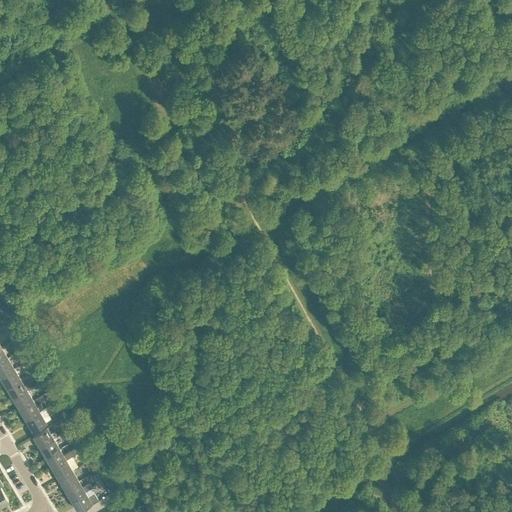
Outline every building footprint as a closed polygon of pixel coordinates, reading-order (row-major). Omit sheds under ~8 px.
[(9,323),(5,316),(0,318),(0,319),(4,326),(9,323)] [(12,329),(8,332),(12,340),(17,337),(12,329)] [(21,344),(17,337),(12,340),(16,347),(21,344)] [(0,361),(8,357),(2,346),(0,347),(0,361)] [(25,350),(20,353),(25,361),(30,358),(25,350)] [(15,368),(8,357),(0,361),(0,373),(1,376),(15,368)] [(34,366),(30,358),(25,361),(29,368),(34,366)] [(21,378),(15,368),(1,376),(7,386),(21,378)] [(38,372),(33,375),(38,383),(43,380),(38,372)] [(21,378),(7,386),(14,397),(27,389),(31,386),(29,382),(25,385),(21,378)] [(47,386),(43,380),(38,383),(42,389),(47,386)] [(34,400),(27,389),(14,397),(20,408),(34,400)] [(50,393),(46,396),(50,404),(55,401),(50,393)] [(34,400),(20,408),(26,418),(40,410),(43,407),(41,403),(37,406),(34,400)] [(59,408),(55,401),(50,404),(55,411),(59,408)] [(40,410),(26,418),(33,429),(46,421),(40,410)] [(64,426),(68,423),(64,416),(59,418),(64,426)] [(33,435),(40,445),(54,437),(57,435),(54,431),(51,433),(47,426),(33,435)] [(72,430),(67,433),(72,440),(77,438),(72,430)] [(60,448),(54,437),(40,445),(46,456),(60,448)] [(53,467),(80,450),(77,445),(63,454),(60,448),(46,456),(53,467)] [(85,451),(80,454),(85,462),(90,459),(85,451)] [(73,469),(66,459),(53,467),(59,478),(73,469)] [(94,466),(90,459),(85,462),(90,469),(94,466)] [(79,480),(73,469),(59,478),(65,488),(79,480)] [(98,472),(93,475),(98,483),(103,480),(98,472)] [(0,504),(9,499),(1,486),(3,484),(0,478),(0,504)] [(79,480),(65,488),(72,499),(85,491),(92,486),(89,482),(83,486),(79,480)] [(107,487),(103,480),(98,483),(102,490),(107,487)] [(89,497),(85,491),(72,499),(78,510),(91,502),(92,503),(99,499),(95,493),(89,497)]
